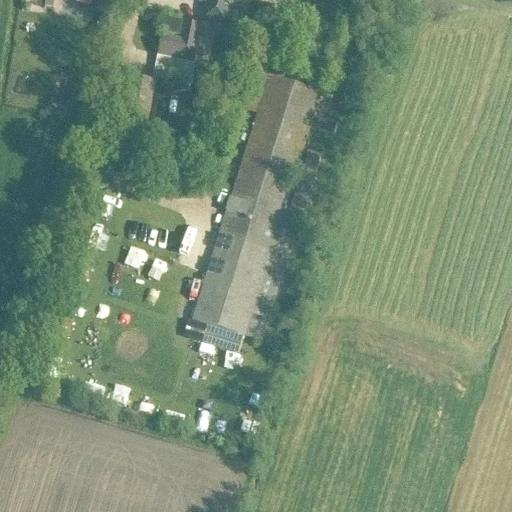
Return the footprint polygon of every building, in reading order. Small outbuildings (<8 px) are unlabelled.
[(106,19),(108,0),(95,0),(93,18),(106,19)] [(199,0),(198,7),(205,9),(202,26),(228,32),(232,14),(239,16),(242,0),(199,0)] [(179,41),(182,29),(164,25),(161,37),(179,41)] [(192,69),(200,33),(184,30),(181,46),(161,41),(157,61),(192,69)] [(247,67),(226,60),(218,82),(240,89),(247,67)] [(243,342),(320,100),(269,83),(192,326),(243,342)] [(146,143),(156,89),(130,84),(119,138),(146,143)] [(310,203),(319,181),(306,176),(297,198),(310,203)]
